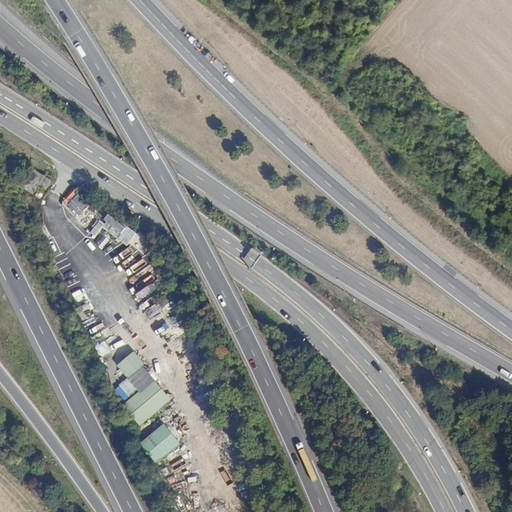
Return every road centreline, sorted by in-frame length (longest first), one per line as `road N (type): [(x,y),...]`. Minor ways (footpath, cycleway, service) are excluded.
road 1 (primary): [(465,511),(413,421),(317,310),(0,95)]
road 2 (motorway): [(0,34),(118,129),(511,372)]
road 3 (primary): [(0,119),(274,297),(386,413),(445,511)]
road 4 (motorway): [(324,511),(208,256),(55,0)]
road 5 (motorway): [(511,330),(348,202),(139,0)]
road 6 (unknown): [(60,156),(50,212),(164,365),(215,472)]
road 7 (motorway): [(0,251),(132,511)]
road 8 (motorway): [(0,372),(106,511)]
